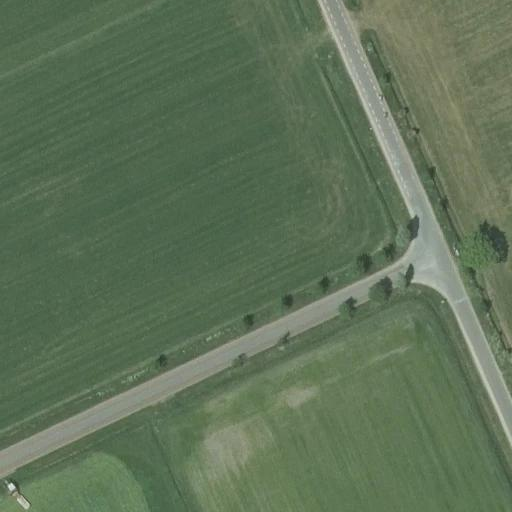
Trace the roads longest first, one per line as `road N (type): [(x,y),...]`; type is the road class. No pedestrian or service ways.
road 1 (unclassified): [(0,464),(438,258)]
road 2 (unclassified): [(438,258),(326,0)]
road 3 (unclassified): [(511,427),(438,258)]
